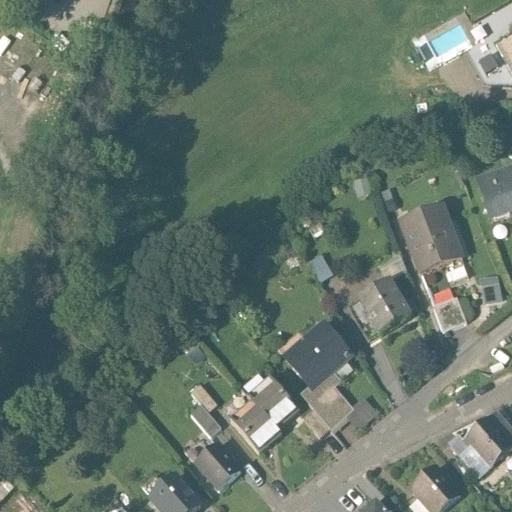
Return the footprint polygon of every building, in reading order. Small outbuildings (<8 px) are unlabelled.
[(511,176),(478,190),(493,228),(511,220),(511,176)] [(462,264),(442,214),(400,230),(419,281),(462,264)] [(316,259),(305,267),(319,285),(330,277),(316,259)] [(380,273),(389,287),(406,277),(401,262),(380,273)] [(409,319),(389,287),(360,305),(379,337),(409,319)] [(456,305),(432,315),(441,339),(465,330),(456,305)] [(351,362),(323,332),(305,348),(311,355),(293,371),(311,394),(302,402),(331,435),(352,417),(324,385),(351,362)] [(200,386),(188,394),(198,409),(189,415),(206,442),(222,432),(209,412),(215,409),(200,386)] [(250,404),(253,408),(277,436),(298,418),(271,386),(250,404)] [(176,402),(184,415),(195,409),(187,396),(176,402)] [(281,440),(277,436),(253,408),(232,426),(260,458),(281,440)] [(467,449),(491,477),(511,458),(511,450),(491,427),(467,449)] [(481,487),(491,477),(467,449),(460,442),(451,450),(464,465),(462,467),(481,487)] [(228,462),(218,451),(197,469),(220,495),(241,476),(235,470),(239,467),(232,459),(228,462)] [(451,511),(462,502),(438,475),(413,497),(426,511),(451,511)] [(199,511),(202,510),(177,481),(152,503),(160,511),(199,511)]
